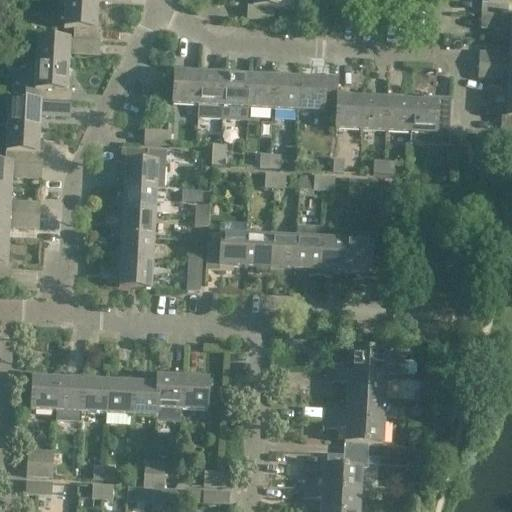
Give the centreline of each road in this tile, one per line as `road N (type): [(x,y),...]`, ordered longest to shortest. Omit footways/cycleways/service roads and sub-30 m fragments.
road 1 (residential): [(252,511),(257,332),(59,314)]
road 2 (residential): [(59,314),(72,185),(157,12)]
road 3 (residential): [(157,12),(225,44),(434,58)]
road 4 (residential): [(1,511),(8,312)]
